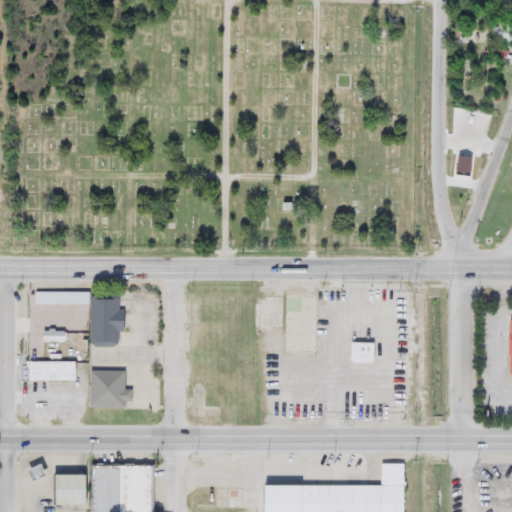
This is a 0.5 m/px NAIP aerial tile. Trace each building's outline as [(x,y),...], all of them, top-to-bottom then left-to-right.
[(511,21),(505,18),(491,48),(509,56),(511,49),(511,21)] [(505,52),(489,47),(486,56),(503,61),(505,52)] [(88,305),(32,304),(32,293),(117,294),(117,347),(88,347),(88,305)] [(281,352),(314,353),(315,298),(298,298),(298,296),(277,296),(277,322),(282,322),(281,352)] [(60,332),(60,342),(40,342),(40,332),(60,332)] [(371,343),(371,362),(347,362),(347,343),(371,343)] [(72,362),(72,381),(25,381),(25,362),(72,362)] [(121,390),(128,390),(128,402),(121,402),(121,408),(87,408),(87,372),(121,372),(121,390)] [(377,486),(378,463),(402,464),(401,511),(257,511),(257,485),(377,486)] [(90,511),(90,466),(150,466),(150,511),(90,511)] [(49,474),(84,474),(84,504),(49,504),(49,474)]
